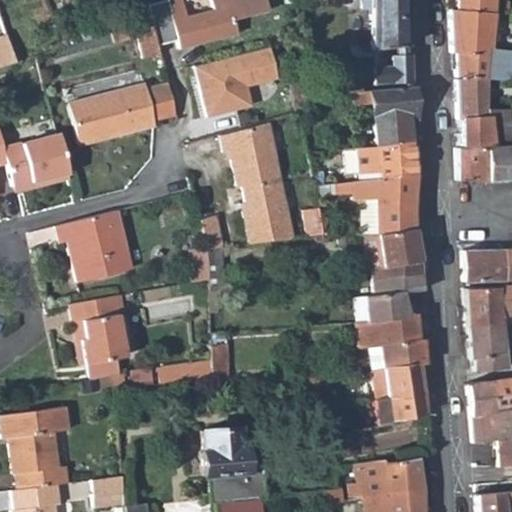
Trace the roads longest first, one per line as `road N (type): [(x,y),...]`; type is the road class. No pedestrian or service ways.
road 1 (tertiary): [(455,511),(429,0)]
road 2 (residential): [(161,186),(6,225)]
road 3 (residential): [(0,349),(26,330),(6,225)]
